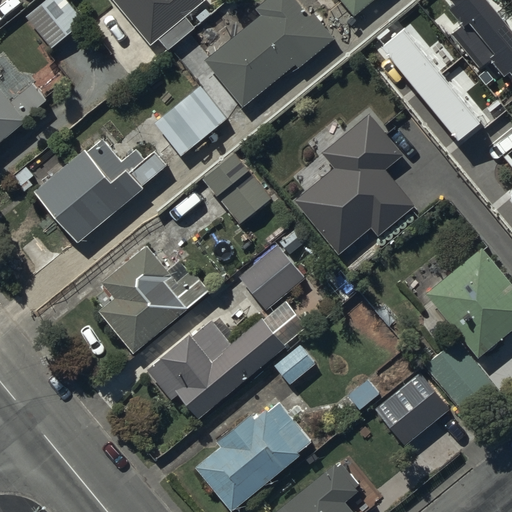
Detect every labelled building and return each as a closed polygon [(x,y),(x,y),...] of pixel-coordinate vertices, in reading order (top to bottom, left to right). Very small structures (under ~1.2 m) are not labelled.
[(66,0),(49,0),(28,17),(53,47),(84,22),(66,0)] [(114,0),(152,46),(208,0),(114,0)] [(263,17),(206,63),(244,110),(295,68),(299,72),(337,41),(315,14),(312,17),(297,0),(271,0),(258,11),(263,17)] [(511,39),(481,0),(444,0),(463,23),(450,33),(490,85),(507,72),(511,78),(511,39)] [(472,106),(402,20),(380,38),(450,125),(472,106)] [(199,83),(155,119),(182,151),(225,115),(199,83)] [(0,146),(29,122),(0,87),(0,146)] [(301,196),(340,243),(369,220),(376,230),(410,202),(380,164),(398,150),(369,114),(326,149),(339,165),(301,196)] [(85,146),(35,188),(78,238),(144,185),(141,182),(167,162),(155,149),(144,156),(137,147),(124,158),(104,135),(88,149),(85,146)] [(238,150),(205,177),(242,223),(276,196),(238,150)] [(146,243),(106,276),(120,293),(101,308),(132,346),(207,284),(192,266),(176,280),(146,243)] [(281,243),(240,276),(267,309),(308,275),(281,243)] [(511,284),(481,247),(431,289),(479,346),(511,318),(511,284)] [(227,343),(209,322),(151,370),(170,393),(178,387),(197,411),(284,340),(263,313),(227,343)] [(457,340),(431,361),(470,409),(496,388),(457,340)] [(302,348),(277,368),(292,386),(317,366),(302,348)] [(422,371),(378,407),(406,443),(451,407),(422,371)] [(224,443),(200,462),(232,503),(297,451),(295,449),(308,438),(278,401),(267,410),(265,408),(254,417),(250,411),(219,436),(224,443)] [(353,511),(342,497),(355,487),(352,483),(355,481),(341,464),(337,466),(335,463),(273,511),(353,511)]
